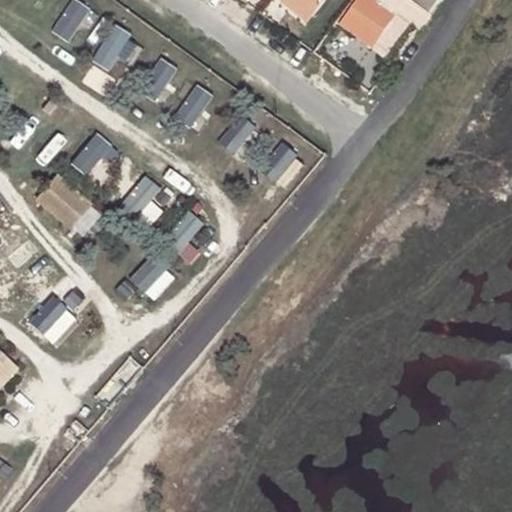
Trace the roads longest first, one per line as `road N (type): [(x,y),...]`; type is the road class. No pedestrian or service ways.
road 1 (unclassified): [(359,130),(204,335),(51,511)]
road 2 (unclassified): [(184,0),(359,130)]
road 3 (unclassified): [(458,0),(359,130)]
